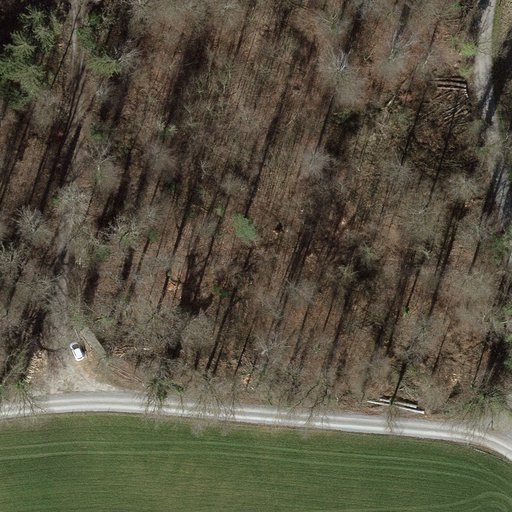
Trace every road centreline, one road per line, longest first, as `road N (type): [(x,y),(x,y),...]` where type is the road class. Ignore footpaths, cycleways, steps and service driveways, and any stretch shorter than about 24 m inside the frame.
road 1 (track): [(0,416),(61,410),(511,440)]
road 2 (track): [(61,410),(70,0)]
road 3 (track): [(511,237),(483,27),(488,0)]
